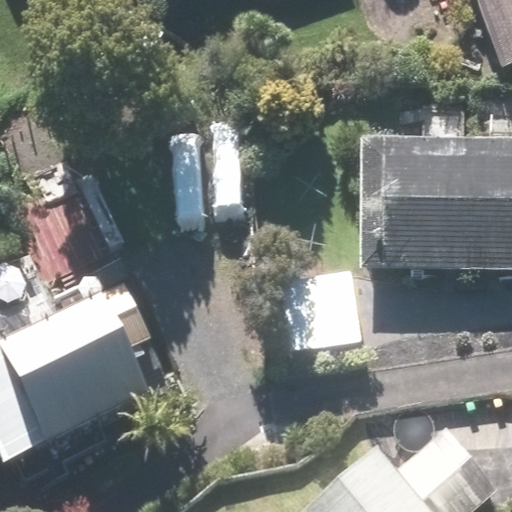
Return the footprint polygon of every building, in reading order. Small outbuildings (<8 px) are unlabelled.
[(511,0),(480,0),(509,77),(511,76),(511,0)] [(511,147),(370,146),(368,277),(511,279),(511,147)] [(355,271),(293,279),(303,356),(365,349),(355,271)] [(10,360),(58,456),(161,405),(112,309),(10,360)] [(390,464),(331,511),(482,511),(501,497),(450,436),(401,477),(390,464)]
